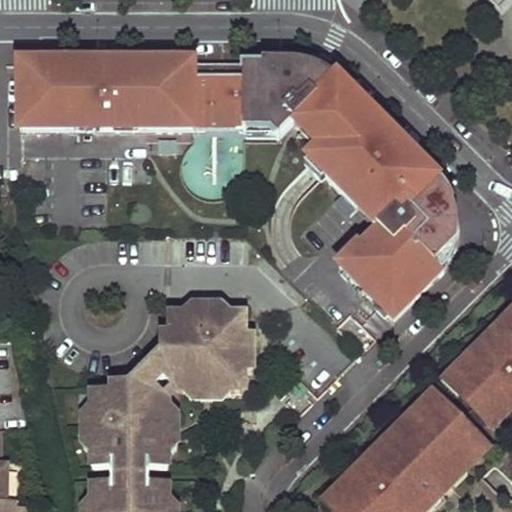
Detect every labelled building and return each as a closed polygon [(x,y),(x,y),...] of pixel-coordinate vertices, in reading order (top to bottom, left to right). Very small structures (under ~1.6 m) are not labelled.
[(21,81),(244,82),(244,67),(21,67),(21,81)] [(300,68),(244,67),(244,82),(290,82),(298,82),(305,83),(313,86),(322,90),(331,97),(431,197),(437,204),(442,212),(445,222),(446,231),(446,238),(445,245),(442,252),(440,258),(434,266),(422,278),(432,288),(441,279),(448,272),(452,265),(456,257),(458,249),(460,241),(460,233),(460,225),(458,217),(456,209),(453,202),(448,195),(443,189),(441,187),(340,86),(329,78),(320,73),(310,70),(300,68)] [(21,134),(244,134),(244,82),(21,81),(21,134)] [(378,233),(340,270),(395,325),(432,288),(422,278),(434,266),(440,258),(442,252),(445,245),(446,238),(446,231),(445,222),(442,212),(437,204),(431,197),(331,97),(322,90),(313,86),(305,83),(298,82),(290,82),(244,82),(244,134),(244,137),(272,137),(279,144),(295,128),(321,154),(310,165),(378,233)] [(192,311),(185,319),(203,318),(203,311),(192,311)] [(170,511),(170,503),(170,488),(150,488),(150,472),(170,472),(170,457),(170,439),(170,429),(170,410),(170,406),(154,391),(165,380),(181,396),(185,396),(203,396),(213,396),(231,396),(246,396),(246,376),(255,376),(255,339),(247,339),(246,318),(231,318),(214,318),(203,318),(185,319),(170,319),(170,339),(162,339),(162,357),(131,387),(113,388),(113,396),(93,396),(93,410),(93,428),(93,439),(93,457),(93,472),(113,472),(113,488),(93,488),(93,503),(92,511),(170,511)] [(464,382),(456,390),(495,429),(511,411),(511,320),(502,330),(505,333),(482,356),(479,353),(457,375),(464,382)] [(502,330),(479,353),(482,356),(505,333),(502,330)] [(449,383),(456,390),(464,382),(457,375),(449,383)] [(443,412),(444,411),(433,400),(424,408),(428,412),(435,420),(443,412)] [(463,471),(482,451),(443,412),(435,420),(428,412),(406,434),(390,450),(388,451),(372,468),(355,485),(358,488),(357,489),(335,511),(333,511),(421,511),(423,511),(419,506),(425,500),(429,504),(441,503),(440,494),(435,489),(458,466),(463,471)] [(390,450),(406,434),(402,430),(386,446),(390,450)] [(372,468),(388,451),(385,448),(368,464),(372,468)] [(435,489),(440,494),(463,471),(458,466),(435,489)] [(335,511),(357,489),(350,483),(328,505),(335,511)] [(425,500),(419,506),(423,511),(429,504),(425,500)] [(84,511),(92,511),(93,503),(85,511),(84,511)]
